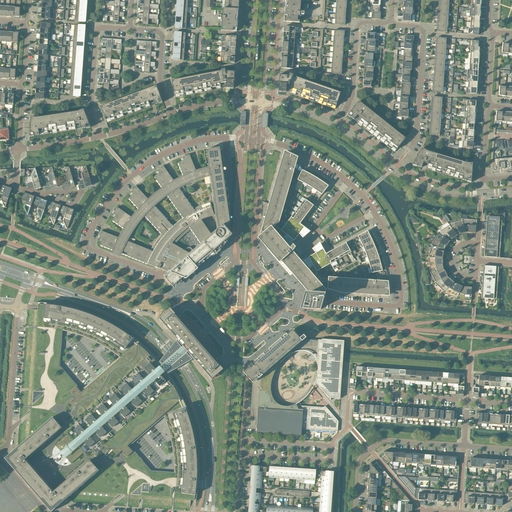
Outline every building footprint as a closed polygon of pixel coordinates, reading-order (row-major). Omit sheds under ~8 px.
[(300,12),(301,1),(288,0),(285,0),(284,22),(299,23),(300,15),(304,15),(304,13),(300,12)] [(125,4),(125,2),(105,1),(104,6),(114,6),(113,12),(104,11),(124,13),(124,12),(119,12),(119,7),(123,7),(124,7),(124,4),(125,4)] [(158,10),(159,5),(139,3),(138,5),(139,5),(138,8),(139,8),(143,8),(143,14),(138,13),(138,14),(158,15),(149,14),(149,9),(158,10)] [(238,10),(224,9),(223,9),(222,17),(218,16),(218,19),(222,19),(221,31),(236,32),(237,28),(237,26),(238,16),(238,14),(238,10)] [(124,14),(124,13),(104,11),(104,16),(113,17),(112,23),(113,23),(113,22),(118,23),(119,17),(122,17),(124,17),(124,14)] [(157,20),(158,15),(138,14),(138,15),(137,15),(138,15),(138,18),(139,18),(142,19),(142,25),(142,24),(147,25),(148,25),(148,19),(157,20)] [(101,48),(121,50),(111,49),(112,44),(121,44),(121,40),(112,39),(112,38),(112,39),(107,38),(106,38),(101,38),(101,40),(101,43),(102,43),(106,43),(106,49),(101,48)] [(136,51),(156,52),(151,52),(151,46),(155,47),(156,47),(156,44),(157,44),(156,44),(156,42),(151,42),(151,41),(151,42),(146,41),(136,41),(136,45),(145,46),(145,51),(136,51)] [(120,55),(121,50),(101,48),(101,50),(100,50),(101,50),(101,53),(102,53),(105,53),(105,59),(100,58),(100,59),(120,60),(111,59),(111,54),(120,55)] [(156,54),(156,52),(136,51),(135,56),(144,56),(144,62),(135,61),(155,63),(155,62),(150,62),(150,57),(154,57),(155,57),(156,54)] [(120,65),(120,60),(100,59),(100,60),(99,60),(100,60),(100,63),(101,63),(105,64),(104,69),(99,69),(119,70),(110,69),(110,64),(120,65)] [(155,64),(155,63),(135,61),(135,66),(143,66),(143,72),(144,72),(149,73),(150,67),(153,67),(155,67),(155,64)] [(119,75),(119,70),(99,69),(99,70),(99,73),(100,73),(100,74),(104,74),(104,79),(99,79),(119,80),(109,80),(110,74),(119,75)] [(411,74),(411,70),(402,69),(402,75),(399,75),(398,77),(401,77),(402,76),(412,77),(412,74),(411,74)] [(233,88),(235,71),(227,71),(225,71),(224,70),(222,71),(171,81),(175,98),(221,89),(221,87),(226,86),(226,88),(233,88)] [(279,74),(278,92),(286,92),(286,90),(291,92),(290,94),(335,109),(338,100),(340,93),(292,76),(290,75),(289,76),(287,75),(279,74)] [(118,85),(119,80),(99,79),(98,81),(98,80),(98,81),(99,81),(98,84),(99,84),(103,84),(103,90),(108,90),(109,90),(109,84),(118,85)] [(100,107),(106,123),(151,106),(150,104),(154,103),(155,105),(162,102),(156,86),(142,91),(105,105),(100,107)] [(13,106),(14,94),(8,94),(8,92),(5,92),(4,106),(4,105),(13,106)] [(400,145),(405,139),(358,101),(348,115),(354,120),(355,118),(359,121),(357,123),(394,152),(400,145)] [(31,117),(30,136),(76,129),(76,127),(80,127),(81,129),(90,127),(83,109),(78,112),(67,113),(37,118),(31,117)] [(183,177),(180,178),(178,179),(180,182),(176,184),(163,166),(155,172),(157,171),(159,173),(154,177),(162,189),(160,190),(158,192),(156,193),(159,196),(156,198),(157,200),(154,202),(151,200),(150,201),(136,186),(129,193),(129,194),(131,192),(133,194),(128,198),(139,210),(137,211),(134,215),(137,217),(135,220),(117,207),(111,216),(113,214),(115,216),(112,221),(124,229),(122,233),(121,235),(124,237),(122,239),(101,231),(98,241),(99,238),(102,240),(100,245),(113,251),(112,253),(118,255),(119,253),(170,273),(165,278),(172,287),(183,278),(186,279),(198,269),(196,267),(209,255),(211,256),(213,256),(214,255),(217,253),(219,251),(221,249),(222,248),(224,246),(225,244),(227,241),(228,238),(232,235),(231,234),(230,233),(230,228),(230,224),(225,190),(222,167),(220,153),(219,148),(206,150),(208,168),(206,169),(203,169),(200,170),(202,174),(197,175),(189,154),(180,158),(180,159),(182,158),(183,161),(178,163),(183,177)] [(426,169),(471,183),(472,163),(467,163),(466,163),(426,151),(421,148),(412,165),(421,168),(422,166),(426,167),(426,169)] [(298,157),(283,153),(278,170),(278,176),(277,176),(276,177),(276,183),(275,183),(274,184),(274,190),(273,190),(272,191),(272,197),(271,196),(270,198),(270,204),(269,203),(268,207),(267,206),(266,210),(266,214),(265,213),(264,217),(265,217),(259,236),(258,238),(281,264),(282,263),(283,264),(307,291),(305,299),(302,308),(307,309),(308,309),(311,309),(320,310),(326,289),(340,293),(383,296),(383,294),(387,294),(388,281),(375,280),(373,280),(373,283),(372,283),(372,282),(343,280),(343,278),(340,278),(338,279),(336,279),(334,279),(332,278),(330,277),(328,277),(328,279),(320,278),(315,272),(330,264),(326,255),(323,249),(301,261),(294,254),(292,251),(294,249),(295,248),(292,244),(304,227),(299,223),(298,223),(291,218),(281,230),(274,225),(277,222),(279,222),(279,220),(279,218),(280,215),(281,212),(282,210),(283,208),(282,207),(292,173),(291,172),(291,171),(293,172),(294,170),(298,157)] [(87,187),(92,186),(90,179),(91,179),(90,176),(89,177),(86,166),(85,166),(82,173),(82,174),(83,180),(74,183),(75,186),(79,185),(80,188),(87,186),(87,187)] [(75,186),(74,183),(69,167),(68,167),(65,174),(65,175),(67,181),(61,183),(63,189),(70,187),(71,188),(75,186)] [(30,185),(27,186),(28,189),(34,188),(35,189),(36,188),(37,189),(41,188),(40,184),(39,181),(35,168),(34,168),(34,169),(31,175),(31,176),(33,182),(30,183),(30,185)] [(54,188),(58,187),(52,168),(51,168),(48,174),(48,176),(50,182),(44,184),(46,190),(53,188),(54,188)] [(302,183),(307,173),(305,172),(302,170),(297,180),(302,183)] [(307,185),(313,176),(311,175),(307,173),(302,183),(307,185)] [(312,188),(318,179),(317,178),(313,176),(307,185),(309,186),(312,188)] [(317,191),(323,182),(318,179),(312,188),(315,190),(317,191)] [(328,186),(327,185),(323,182),(317,191),(322,195),(326,189),(326,188),(328,186)] [(12,189),(7,187),(7,188),(0,185),(0,192),(3,194),(1,200),(1,201),(2,201),(4,207),(4,208),(5,208),(8,197),(9,198),(10,195),(9,195),(12,189)] [(27,216),(34,196),(30,195),(30,196),(29,196),(22,193),(20,199),(26,201),(23,208),(24,209),(27,215),(27,216)] [(47,201),(43,199),(43,200),(35,197),(32,204),(39,206),(37,212),(37,213),(40,220),(41,220),(47,201)] [(313,206),(305,199),(301,204),(309,209),(313,206)] [(48,202),(46,208),(52,210),(50,217),(50,218),(53,224),(53,225),(54,225),(60,205),(56,204),(56,205),(48,202)] [(310,210),(309,209),(301,204),(298,208),(306,214),(310,211),(310,210)] [(69,209),(61,207),(59,213),(65,215),(63,221),(63,222),(64,222),(67,229),(66,229),(67,229),(71,219),(72,216),(74,210),(69,208),(69,209)] [(306,215),(306,214),(298,208),(294,213),(302,219),(306,215)] [(303,219),(302,219),(294,213),(291,218),(298,223),(299,223),(303,220),(303,219)] [(486,224),(501,225),(499,225),(500,218),(502,218),(502,217),(489,216),(487,216),(487,217),(487,220),(489,220),(488,224),(486,224)] [(462,234),(465,233),(461,219),(462,221),(449,224),(448,224),(456,236),(457,236),(456,235),(458,234),(459,235),(461,234),(460,233),(462,233),(462,234)] [(462,219),(461,219),(465,233),(465,232),(468,232),(468,233),(470,233),(470,232),(471,232),(471,233),(475,233),(475,226),(476,226),(476,220),(476,221),(475,221),(465,220),(466,220),(462,219)] [(442,228),(436,232),(437,233),(449,241),(448,241),(450,239),(451,240),(452,239),(452,238),(453,237),(454,238),(456,236),(448,224),(449,226),(444,230),(442,228)] [(501,226),(501,225),(486,224),(486,225),(486,228),(488,228),(488,232),(486,232),(500,234),(501,233),(499,233),(499,226),(501,226)] [(360,241),(370,237),(367,232),(364,233),(357,236),(360,241)] [(500,234),(486,232),(485,233),(486,233),(485,236),(488,236),(487,241),(485,240),(485,241),(500,242),(500,241),(498,241),(499,234),(500,234)] [(447,244),(449,241),(437,233),(439,234),(431,245),(430,245),(444,249),(443,249),(444,246),(445,247),(446,245),(446,244),(447,244)] [(363,247),(373,242),(371,239),(370,237),(360,241),(361,243),(363,247)] [(500,242),(485,241),(485,244),(487,244),(487,249),(484,248),(484,249),(499,250),(499,249),(498,249),(498,242),(500,242)] [(365,252),(375,248),(375,247),(373,242),(363,247),(364,250),(365,252)] [(351,252),(348,248),(346,243),(345,243),(341,247),(341,246),(340,246),(345,255),(351,252)] [(444,249),(430,245),(432,246),(430,257),(427,257),(442,258),(442,257),(442,255),(442,253),(443,254),(443,252),(442,252),(443,249),(444,249)] [(340,258),(345,255),(340,246),(339,246),(336,249),(336,248),(335,249),(340,258)] [(367,257),(377,253),(375,248),(365,252),(367,257)] [(335,261),(340,258),(335,249),(331,252),(331,251),(330,251),(330,252),(335,261)] [(499,250),(484,249),(487,249),(486,253),(484,253),(484,256),(484,257),(486,257),(500,258),(497,257),(498,250),(499,250)] [(330,264),(335,261),(330,252),(326,255),(330,264)] [(368,262),(379,259),(378,254),(377,253),(367,257),(367,258),(368,262)] [(442,259),(442,258),(427,257),(430,258),(430,269),(428,269),(428,270),(443,267),(442,267),(441,265),(442,265),(442,263),(441,263),(441,262),(442,261),(442,259)] [(370,268),(381,265),(380,263),(379,259),(368,262),(369,265),(370,268)] [(371,273),(382,271),(381,267),(381,265),(370,268),(371,270),(371,273)] [(499,267),(497,267),(485,266),(483,266),(483,267),(483,269),(485,269),(485,274),(483,274),(497,275),(496,275),(496,267),(499,267)] [(433,283),(447,276),(445,273),(444,273),(444,272),(444,270),(443,270),(442,268),(443,268),(443,267),(428,270),(431,269),(433,272),(431,273),(435,281),(433,283)] [(497,275),(483,274),(485,274),(484,279),(482,278),(482,281),(482,282),(497,283),(495,283),(496,275),(497,275)] [(443,293),(453,283),(451,280),(450,281),(449,280),(450,279),(448,278),(448,279),(446,276),(447,276),(433,283),(434,283),(436,281),(438,283),(437,285),(444,292),(443,293)] [(497,283),(482,282),(484,282),(484,286),(484,287),(482,287),(481,289),(481,290),(496,291),(495,291),(495,283),(497,283)] [(456,300),(461,287),(458,285),(458,286),(457,286),(457,285),(455,284),(455,285),(452,283),(453,283),(443,293),(445,291),(448,292),(447,294),(456,298),(455,300),(456,300)] [(461,287),(456,300),(457,297),(460,297),(459,299),(470,300),(470,301),(471,302),(471,295),(470,295),(471,288),(467,288),(466,288),(466,287),(464,287),(464,288),(461,288),(462,287),(461,287)] [(496,291),(481,290),(484,290),(483,295),(481,295),(481,297),(481,298),(483,299),(496,299),(494,299),(495,291),(496,291)] [(56,458),(55,459),(56,460),(56,461),(58,462),(59,461),(60,462),(60,463),(61,463),(63,466),(59,473),(59,474),(55,480),(54,480),(49,485),(48,486),(46,485),(36,495),(50,511),(51,511),(67,499),(114,502),(127,503),(171,506),(172,507),(190,508),(190,500),(194,501),(195,492),(196,491),(196,484),(197,478),(197,471),(197,462),(196,452),(195,442),(192,431),(190,422),(186,412),(183,407),(180,400),(177,393),(173,386),(169,379),(165,374),(164,372),(162,370),(162,369),(161,368),(160,366),(158,364),(157,364),(154,360),(149,354),(143,349),(140,346),(137,344),(133,340),(131,338),(124,333),(115,327),(106,322),(96,317),(86,313),(76,310),(66,308),(56,306),(54,306),(46,305),(44,305),(38,304),(38,307),(38,310),(29,309),(28,327),(24,388),(23,407),(21,423),(20,445),(10,453),(4,458),(19,475),(31,467),(30,465),(31,464),(37,460),(44,456),(45,456),(51,454),(52,453),(54,456),(55,456),(54,457),(55,457),(56,458)] [(193,358),(207,375),(211,380),(219,373),(223,370),(217,363),(196,339),(175,315),(170,309),(160,317),(159,319),(163,324),(177,340),(183,347),(185,349),(187,351),(193,358)] [(243,372),(245,374),(248,378),(252,382),(250,404),(250,411),(253,411),(254,418),(254,419),(255,419),(257,419),(256,433),(264,434),(267,434),(279,435),(282,435),(294,436),(300,436),(301,436),(301,433),(301,429),(303,406),(301,406),(299,402),(298,403),(295,404),(291,406),(288,406),(285,406),(283,406),(280,405),(278,404),(276,403),(274,401),(273,399),(272,396),(271,393),(270,389),(271,386),(271,382),(272,379),(273,375),(276,370),(278,366),(281,363),(280,362),(280,363),(279,361),(285,356),(290,351),(301,341),(301,342),(304,340),(304,339),(306,338),(304,336),(303,335),(302,336),(299,338),(293,331),(292,330),(286,334),(284,332),(272,342),(255,357),(257,360),(252,364),(251,363),(247,366),(248,366),(249,367),(243,372)] [(331,400),(330,399),(331,398),(340,399),(344,341),(322,339),(322,340),(304,339),(301,342),(301,341),(290,351),(292,353),(293,353),(297,352),(300,351),(303,351),(305,351),(308,352),(310,353),(312,355),(313,355),(316,355),(316,358),(315,358),(315,359),(316,361),(317,364),(317,368),(317,372),(317,375),(316,379),(315,382),(315,383),(331,400)] [(301,429),(337,432),(338,421),(332,415),(330,414),(330,412),(325,406),(323,408),(303,406),(301,429)] [(392,462),(393,452),(382,452),(385,454),(381,458),(380,458),(386,464),(390,461),(392,463),(392,462)] [(458,467),(459,461),(458,461),(456,461),(456,457),(449,456),(449,466),(458,467)] [(476,468),(477,458),(470,458),(470,462),(467,462),(466,467),(476,468)] [(382,469),(376,462),(372,466),(370,463),(369,468),(369,473),(379,474),(378,472),(381,469),(382,469)] [(415,497),(415,488),(406,477),(396,476),(415,497)] [(410,501),(392,480),(391,490),(401,501),(410,501)] [(250,490),(256,491),(256,488),(261,489),(262,483),(251,482),(250,482),(251,482),(250,490)] [(24,511),(0,483),(0,511),(24,511)] [(427,500),(428,489),(418,488),(418,499),(418,500),(427,500)] [(437,501),(437,490),(428,489),(427,500),(437,501)] [(261,494),(256,493),(256,491),(250,490),(249,498),(261,499),(261,493),(261,494)] [(446,502),(447,490),(437,490),(437,501),(446,502)] [(456,502),(457,491),(447,490),(446,502),(456,502)] [(473,504),(474,492),(465,491),(464,503),(473,504)] [(483,504),(484,493),(474,492),(473,504),(483,504)] [(492,505),(493,493),(484,493),(483,504),(492,505)] [(493,493),(492,505),(502,506),(502,505),(503,494),(493,493)]
